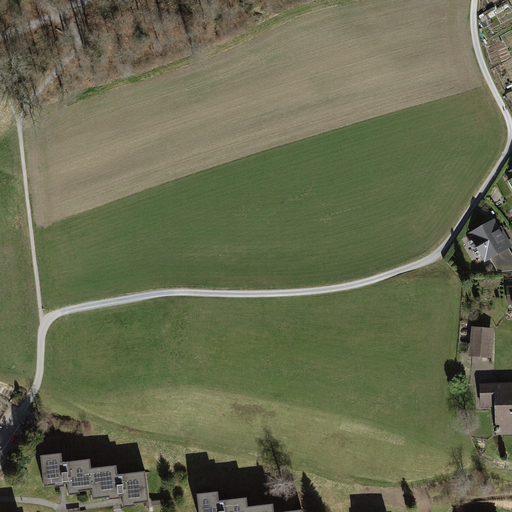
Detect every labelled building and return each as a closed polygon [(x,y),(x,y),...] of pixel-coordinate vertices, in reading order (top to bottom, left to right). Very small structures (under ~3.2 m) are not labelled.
[(511,253),(495,220),(469,235),(485,262),(491,260),(497,270),(511,269),(511,253)] [(492,328),(472,327),(470,356),(491,357),(492,328)] [(511,382),(481,384),(480,405),(496,404),(497,434),(511,433),(511,422),(511,421),(511,382)] [(92,489),(89,466),(88,458),(61,461),(60,451),(41,454),(45,485),(68,482),(69,492),(92,489)] [(89,466),(92,489),(94,498),(122,495),(123,505),(148,502),(144,468),(115,472),(114,463),(89,466)] [(247,511),(247,504),(246,496),(217,498),(216,490),(197,492),(198,511),(247,511)] [(247,504),(247,511),(302,511),(302,510),(275,511),(273,511),(272,502),(247,504)]
